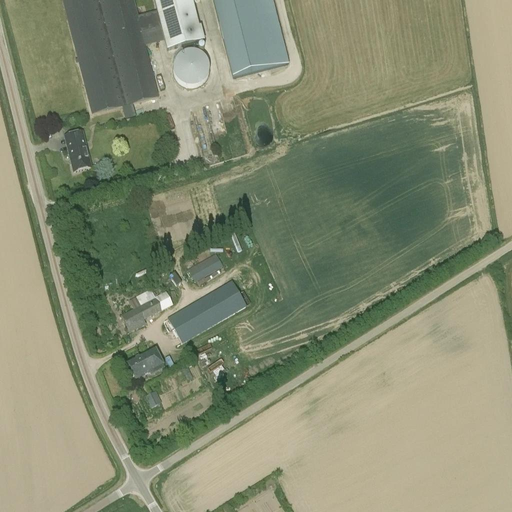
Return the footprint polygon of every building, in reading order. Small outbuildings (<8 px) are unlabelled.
[(61,0),(75,57),(90,117),(122,109),(123,108),(108,49),(96,0),(61,0)] [(158,13),(139,18),(133,0),(99,0),(126,107),(127,108),(159,99),(146,49),(143,34),(162,29),(158,13)] [(154,0),(158,13),(162,29),(168,53),(203,44),(192,0),(154,0)] [(288,65),(271,0),(211,0),(232,80),(288,65)] [(177,68),(184,92),(209,85),(199,51),(178,58),(181,67),(177,68)] [(91,170),(82,134),(64,138),(73,175),(91,170)] [(195,284),(223,268),(216,256),(188,272),(195,284)] [(174,317),(162,324),(177,349),(246,309),(231,284),(173,317),(174,317)] [(165,294),(154,299),(150,291),(128,302),(133,311),(120,318),(129,335),(146,327),(144,323),(161,314),(172,308),(165,294)] [(140,357),(140,358),(126,366),(135,384),(163,370),(154,350),(140,357)] [(217,350),(200,358),(208,375),(225,367),(217,350)] [(161,405),(155,394),(150,396),(150,397),(145,399),(146,402),(143,403),(147,412),(161,405)]
